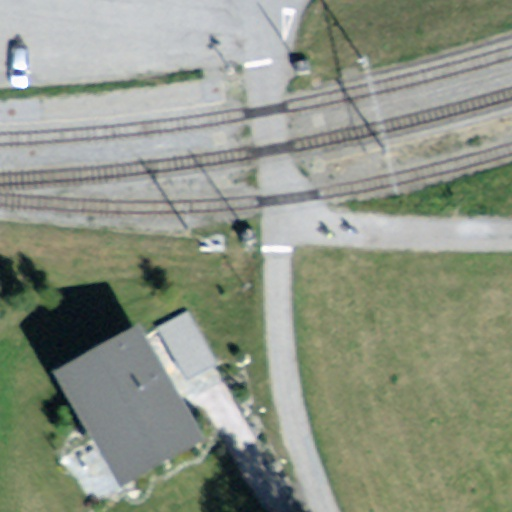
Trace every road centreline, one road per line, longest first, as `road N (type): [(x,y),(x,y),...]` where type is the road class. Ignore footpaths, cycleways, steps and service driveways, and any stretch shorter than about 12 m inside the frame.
road 1 (unclassified): [(282,231),(280,355),(300,462),(322,511)]
road 2 (unclassified): [(282,231),(268,110),(272,0)]
road 3 (track): [(511,233),(282,231)]
